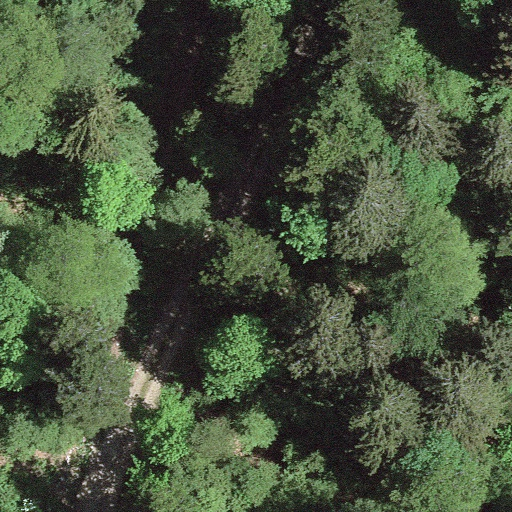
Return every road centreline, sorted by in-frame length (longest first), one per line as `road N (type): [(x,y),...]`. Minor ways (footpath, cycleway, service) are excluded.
road 1 (track): [(99,511),(112,457),(335,0)]
road 2 (track): [(112,457),(104,377),(119,286),(212,0)]
